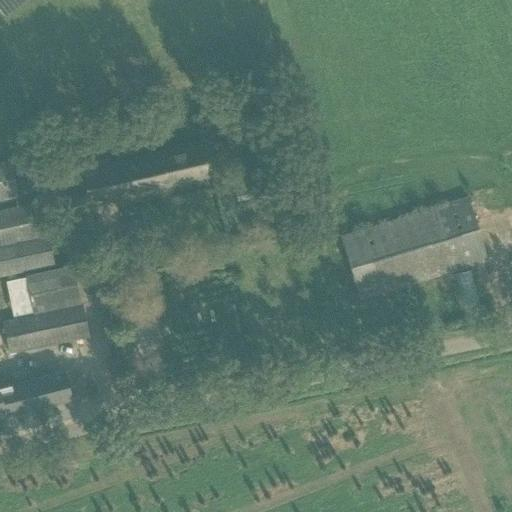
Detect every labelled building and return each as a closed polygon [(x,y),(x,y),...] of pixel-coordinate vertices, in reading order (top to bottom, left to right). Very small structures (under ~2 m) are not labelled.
[(234,92),(238,109),(265,103),(260,85),(234,92)] [(68,169),(73,189),(77,209),(212,177),(203,141),(149,154),(148,150),(144,151),(145,155),(107,164),(106,160),(68,169)] [(9,161),(0,162),(0,199),(17,196),(9,161)] [(341,237),(354,280),(360,300),(486,261),(480,242),(467,199),(341,237)] [(40,203),(0,211),(0,276),(53,266),(40,203)] [(31,309),(31,310),(79,300),(71,266),(24,276),(25,282),(15,284),(21,311),(31,309)] [(81,306),(1,323),(8,354),(87,337),(81,306)] [(0,418),(71,400),(63,372),(0,388),(0,418)]
